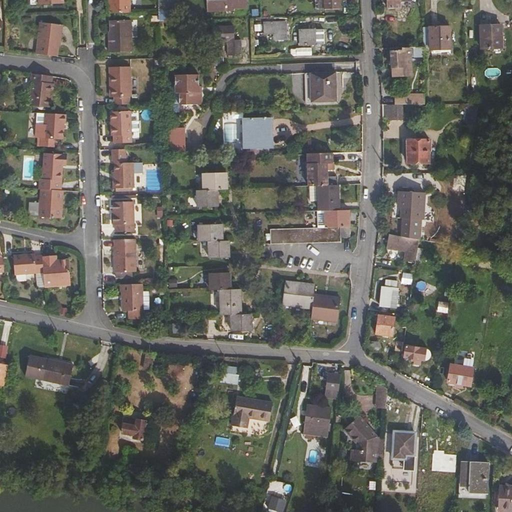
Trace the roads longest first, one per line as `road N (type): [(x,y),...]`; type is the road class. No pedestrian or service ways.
road 1 (residential): [(366,0),(371,159),(351,357)]
road 2 (residential): [(84,326),(83,87),(63,68),(0,60)]
road 3 (residential): [(84,326),(163,342),(351,357)]
road 4 (residential): [(351,357),(511,444)]
road 5 (unknown): [(369,58),(228,62)]
